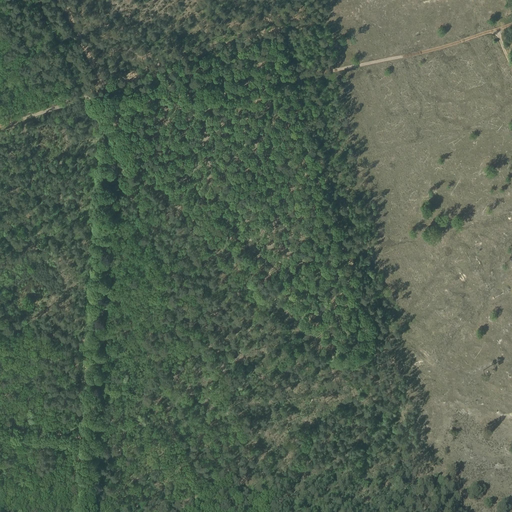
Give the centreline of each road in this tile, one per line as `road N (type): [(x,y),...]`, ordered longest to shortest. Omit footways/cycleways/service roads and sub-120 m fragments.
road 1 (track): [(107,93),(159,182),(298,316),(404,391),(435,511)]
road 2 (track): [(262,81),(306,255),(344,256),(373,322),(436,364),(470,440),(465,499),(475,511)]
road 3 (track): [(91,511),(109,132),(80,94)]
road 4 (track): [(234,511),(223,422),(228,380),(202,306),(154,244),(109,132)]
road 5 (unknown): [(262,81),(497,32)]
road 6 (track): [(107,93),(262,81)]
